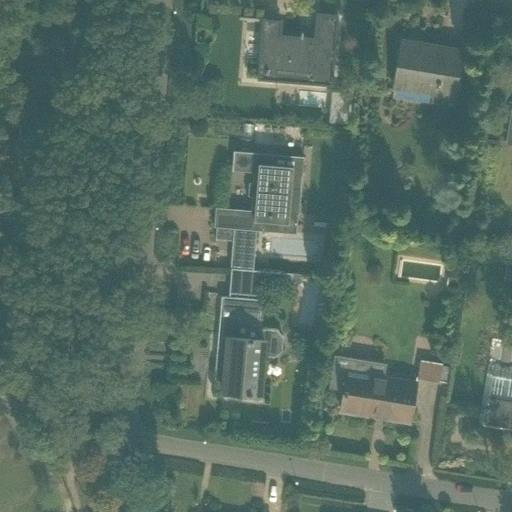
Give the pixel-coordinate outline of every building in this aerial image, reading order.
[(262,19),(257,79),(276,81),(277,70),(312,73),(311,84),(331,85),(335,37),(337,16),(316,14),(314,38),(280,35),(281,21),(262,19)] [(453,105),(458,70),(462,50),(401,40),(393,89),(432,95),(431,101),(453,105)] [(329,112),(328,123),(346,124),(347,113),(329,112)] [(215,208),(214,227),(234,228),(231,267),(253,269),(257,230),(297,234),(303,162),(304,157),(274,155),(262,154),(254,153),(234,152),(234,149),(233,149),(232,171),(257,173),(257,183),(249,183),(248,196),(256,196),(255,211),(215,208)] [(451,268),(448,284),(461,286),(463,270),(451,268)] [(262,296),(263,281),(264,271),(250,270),(248,295),(262,296)] [(277,330),(259,329),(261,300),(221,297),(213,391),(223,392),(223,397),(237,398),(238,393),(247,394),(247,395),(252,395),(252,394),(259,395),(262,355),(275,356),(281,351),(283,337),(277,330)] [(389,382),(385,381),(388,361),(335,352),(329,387),(344,389),(340,411),(370,415),(370,414),(392,417),(391,419),(409,422),(416,382),(390,378),(389,382)] [(420,359),(417,379),(439,383),(439,381),(448,383),(451,366),(441,365),(442,362),(420,359)] [(511,398),(488,394),(483,424),(511,428),(511,398)]
